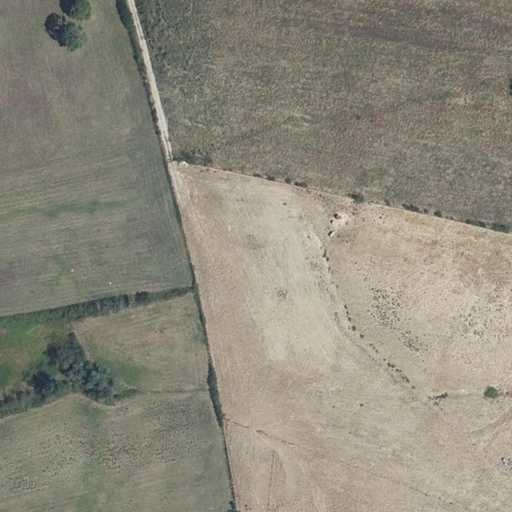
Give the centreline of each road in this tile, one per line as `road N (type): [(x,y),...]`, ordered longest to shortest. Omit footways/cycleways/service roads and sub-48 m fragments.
road 1 (track): [(130,0),(227,374),(278,409),(303,450),(311,511)]
road 2 (track): [(472,511),(469,474),(451,454),(381,421),(300,400)]
